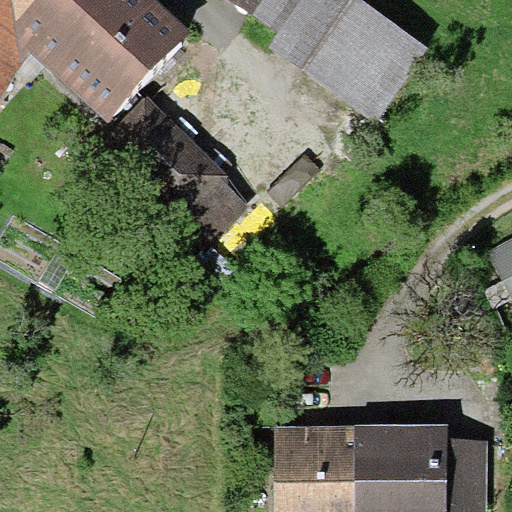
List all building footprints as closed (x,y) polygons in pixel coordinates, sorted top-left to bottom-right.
[(154,0),(0,0),(0,99),(29,51),(109,130),(190,37),(154,0)] [(347,0),(224,0),(280,37),(270,51),(376,122),(424,51),(347,0)] [(148,101),(101,151),(204,248),(155,298),(186,327),(238,272),(222,257),(240,238),(231,229),(251,208),(230,188),(234,183),(148,101)] [(511,242),(488,256),(511,299),(511,242)] [(275,429),(274,511),(447,511),(447,445),(447,429),(350,429),(275,429)] [(486,511),(486,445),(447,445),(447,511),(486,511)]
